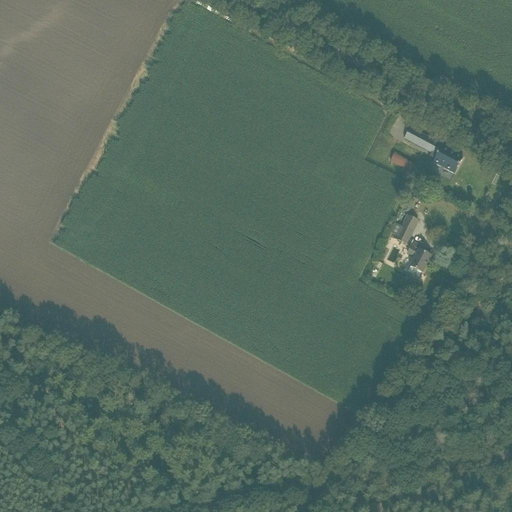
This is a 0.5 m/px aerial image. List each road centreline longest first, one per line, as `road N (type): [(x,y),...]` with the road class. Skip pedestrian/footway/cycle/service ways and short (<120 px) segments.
road 1 (track): [(331,465),(0,310)]
road 2 (unclassified): [(511,155),(230,0)]
road 3 (track): [(511,204),(331,465)]
road 4 (track): [(321,486),(511,456)]
road 5 (track): [(191,511),(321,486)]
